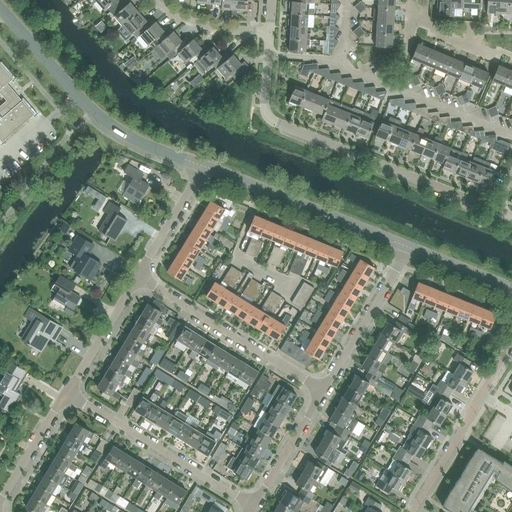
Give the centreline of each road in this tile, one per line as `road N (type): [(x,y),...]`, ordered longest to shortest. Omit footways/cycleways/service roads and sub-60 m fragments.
road 1 (residential): [(511,218),(269,119),(269,31)]
road 2 (residential): [(201,166),(122,133),(0,0)]
road 3 (residential): [(413,250),(201,166)]
road 4 (residential): [(250,508),(68,391)]
road 5 (residential): [(322,390),(139,279)]
road 6 (residential): [(411,511),(511,347)]
road 7 (residential): [(322,390),(413,250)]
road 8 (residential): [(250,508),(322,390)]
road 9 (residential): [(68,391),(139,279)]
road 10 (residential): [(0,502),(68,391)]
road 11 (residential): [(139,279),(201,166)]
